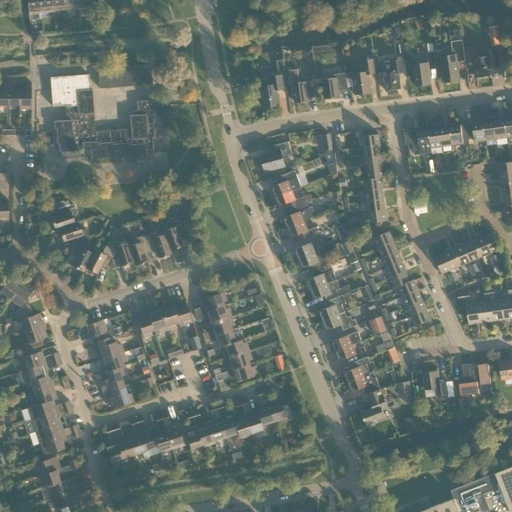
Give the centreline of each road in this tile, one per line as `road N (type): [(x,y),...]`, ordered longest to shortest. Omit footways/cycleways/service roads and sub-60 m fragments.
road 1 (tertiary): [(354,481),(266,245)]
road 2 (residential): [(266,245),(87,304),(72,301)]
road 3 (residential): [(90,420),(182,392),(205,400),(280,373)]
road 4 (residential): [(188,511),(354,481)]
road 5 (residential): [(227,137),(391,107)]
road 6 (tertiary): [(227,137),(201,0)]
road 7 (residential): [(417,243),(391,107)]
road 8 (residential): [(90,420),(62,340),(72,301)]
road 9 (residential): [(391,107),(511,90)]
